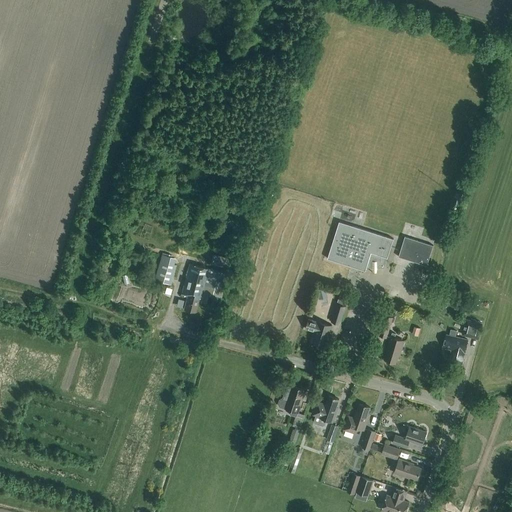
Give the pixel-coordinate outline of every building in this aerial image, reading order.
[(449,229),(453,215),(448,213),(443,227),(449,229)] [(384,267),(393,238),(339,221),(327,258),(365,270),(366,267),(384,267)] [(449,231),(441,230),(440,238),(447,239),(449,231)] [(427,265),(433,245),(405,236),(398,256),(427,265)] [(229,267),(232,257),(216,252),(213,262),(229,267)] [(161,260),(155,280),(170,285),(176,265),(161,260)] [(199,303),(208,269),(189,263),(181,294),(187,295),(184,308),(195,311),(197,303),(199,303)] [(208,269),(199,303),(205,305),(208,294),(221,298),(227,273),(208,269)] [(336,303),(331,320),(340,323),(345,306),(344,305),(348,294),(341,292),(337,303),(336,303)] [(470,299),(461,297),(459,307),(468,309),(470,299)] [(386,315),(379,335),(386,337),(393,317),(386,315)] [(318,321),(309,318),(306,328),(315,331),(312,340),(326,345),(332,325),(318,321)] [(478,340),(483,323),(467,319),(462,335),(478,340)] [(387,351),(385,359),(396,362),(398,354),(399,355),(404,340),(395,337),(396,333),(392,332),(390,336),(386,351),(387,351)] [(462,364),(467,342),(468,338),(447,333),(444,348),(451,349),(448,360),(462,364)] [(293,387),(288,386),(286,392),(285,391),(282,397),(279,399),(278,403),(281,406),(291,409),(289,414),(296,416),(293,425),(294,426),(281,463),(287,465),(305,414),(298,412),(303,397),(302,397),(304,389),(293,386),(293,387)] [(336,406),(339,398),(328,395),(326,403),(317,400),(313,414),(316,415),(314,421),(315,423),(323,425),(325,424),(327,419),(333,421),(338,407),(336,406)] [(367,414),(370,406),(360,403),(357,411),(356,410),(354,416),(348,414),(343,429),(356,433),(357,432),(360,432),(361,428),(364,429),(369,415),(367,414)] [(333,441),(339,426),(332,423),(326,438),(333,441)] [(422,444),(426,431),(409,425),(405,437),(395,434),(393,442),(407,447),(409,439),(422,444)] [(370,449),(376,431),(367,428),(362,447),(370,449)] [(397,459),(400,449),(385,443),(381,453),(397,459)] [(294,473),(303,448),(296,446),(288,470),(294,473)] [(417,478),(421,467),(413,464),(414,463),(399,458),(394,472),(409,477),(409,476),(417,478)] [(354,493),(358,479),(360,475),(353,473),(348,487),(343,486),(342,489),(354,493)] [(368,495),(373,480),(362,476),(357,491),(368,495)] [(404,499),(407,491),(394,486),(391,495),(387,494),(382,509),(390,511),(405,511),(409,501),(404,499)]
